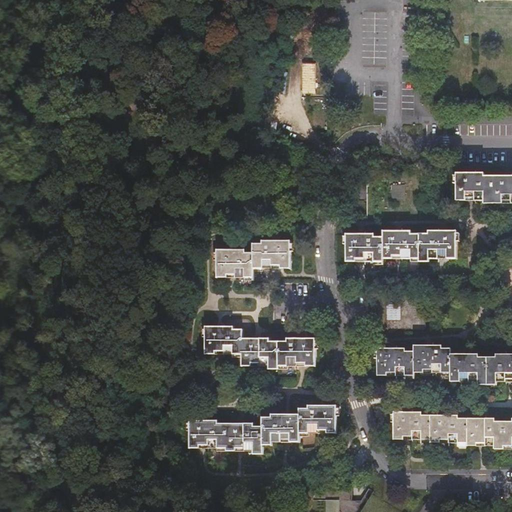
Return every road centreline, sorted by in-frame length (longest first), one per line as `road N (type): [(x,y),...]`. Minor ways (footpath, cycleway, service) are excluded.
road 1 (residential): [(511,142),(389,142),(360,152),(336,176),(321,237),(364,431)]
road 2 (track): [(213,0),(136,112),(40,178),(0,195)]
road 3 (track): [(136,112),(155,145),(164,212),(155,381)]
road 4 (unclassified): [(364,431),(296,471),(194,471)]
road 5 (residential): [(364,431),(383,472),(400,480),(511,480)]
road 6 (track): [(131,511),(155,381)]
